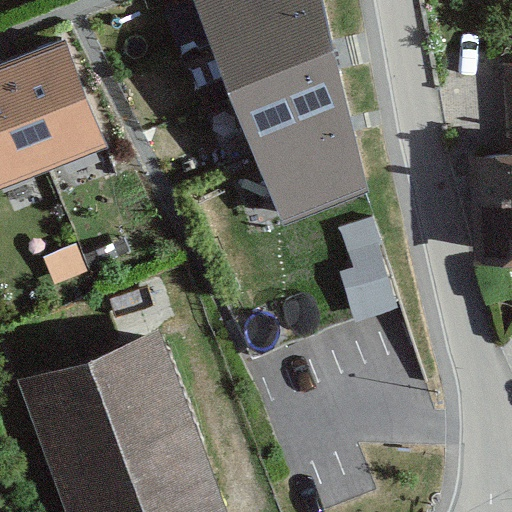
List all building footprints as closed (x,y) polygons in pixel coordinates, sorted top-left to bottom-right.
[(174,0),(181,46),(314,25),(309,0),(174,0)] [(0,169),(107,131),(68,23),(0,47),(0,169)] [(195,134),(328,114),(314,25),(181,46),(195,134)] [(210,226),(342,206),(328,114),(195,134),(210,226)] [(511,144),(482,145),(482,249),(511,249),(511,144)] [(224,316),(356,296),(342,206),(210,226),(224,316)] [(367,366),(356,296),(224,316),(235,387),(367,366)] [(24,369),(72,511),(227,511),(231,511),(167,322),(24,369)]
